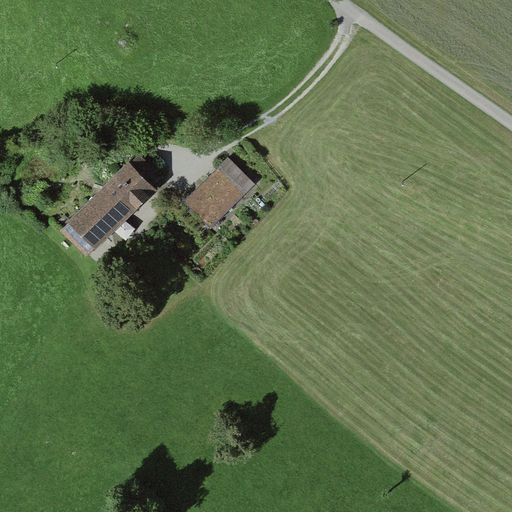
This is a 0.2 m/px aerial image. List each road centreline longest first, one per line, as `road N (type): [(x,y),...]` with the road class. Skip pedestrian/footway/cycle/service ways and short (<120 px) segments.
road 1 (track): [(350,10),(343,44),(298,99),(184,180)]
road 2 (track): [(335,0),(511,125)]
